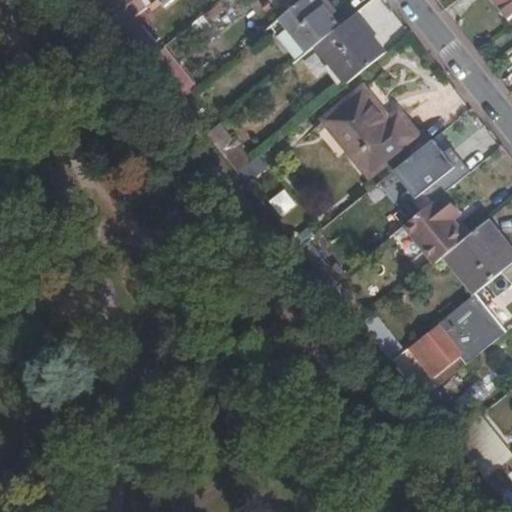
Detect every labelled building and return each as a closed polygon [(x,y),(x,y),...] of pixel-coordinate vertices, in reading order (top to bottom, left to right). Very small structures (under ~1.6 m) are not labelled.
[(102,0),(102,1),(124,28),(147,9),(141,0),(102,0)] [(301,0),(280,18),(309,54),(318,46),(341,27),(326,8),(326,2),(324,0),(301,0)] [(511,0),(492,0),(511,23),(511,0)] [(341,27),(318,46),(348,84),(386,53),(356,15),(341,27)] [(161,51),(150,60),(181,99),(193,89),(161,51)] [(365,89),(327,120),(371,174),(418,135),(400,113),(390,120),(365,89)] [(221,125),(210,135),(239,171),(251,161),(238,146),(242,143),(236,137),(233,140),(221,125)] [(432,145),(430,143),(407,162),(430,190),(477,153),(468,142),(460,148),(447,133),(432,145)] [(249,182),(238,191),(249,206),(261,197),(249,182)] [(286,189),(270,202),(283,217),(298,204),(286,189)] [(238,191),(226,200),(238,214),(249,206),(238,191)] [(447,193),(407,225),(437,264),(449,254),(468,239),(456,222),(464,216),(447,193)] [(262,199),(261,197),(249,206),(251,208),(262,199)] [(251,208),(249,206),(238,214),(240,217),(251,208)] [(468,239),(449,254),(479,293),(504,272),(511,266),(511,261),(497,243),(500,241),(487,224),(468,239)] [(332,286),(346,274),(338,264),(331,269),(309,242),(301,248),(332,286)] [(505,335),(475,296),(411,348),(433,376),(460,354),(469,364),(505,335)] [(393,362),(404,353),(373,315),(362,324),(393,362)] [(441,386),(430,396),(424,400),(435,415),(453,401),(441,386)] [(511,455),(481,417),(454,438),(487,479),(500,468),(511,458),(511,455)] [(511,482),(500,468),(487,479),(511,509),(511,482)]
